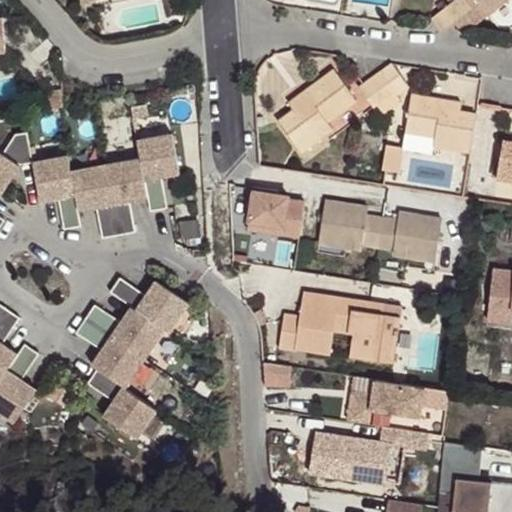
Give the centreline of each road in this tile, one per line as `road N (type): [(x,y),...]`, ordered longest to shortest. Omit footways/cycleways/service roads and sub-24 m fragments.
road 1 (residential): [(65,255),(176,264),(225,293),(246,318),(254,345),(261,485),(281,511)]
road 2 (residential): [(441,204),(232,167),(225,33)]
road 3 (residential): [(511,70),(225,22)]
road 4 (residential): [(32,0),(77,50),(121,68),(225,33)]
